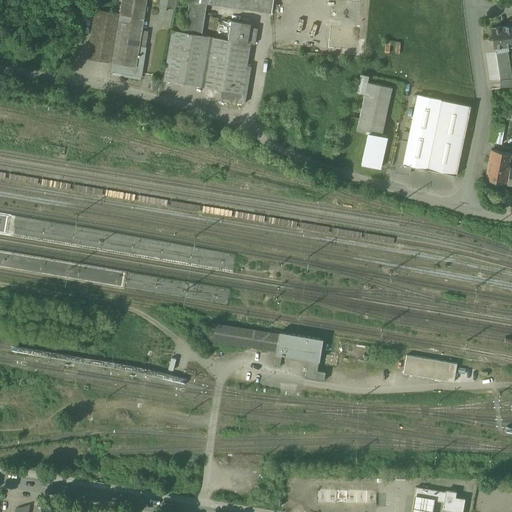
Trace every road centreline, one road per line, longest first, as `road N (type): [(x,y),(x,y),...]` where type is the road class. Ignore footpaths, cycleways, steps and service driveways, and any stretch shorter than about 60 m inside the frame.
road 1 (residential): [(0,68),(190,105),(248,127),(289,155),(464,212)]
road 2 (residential): [(471,10),(484,102),(464,212)]
road 3 (secondary): [(200,511),(0,477)]
